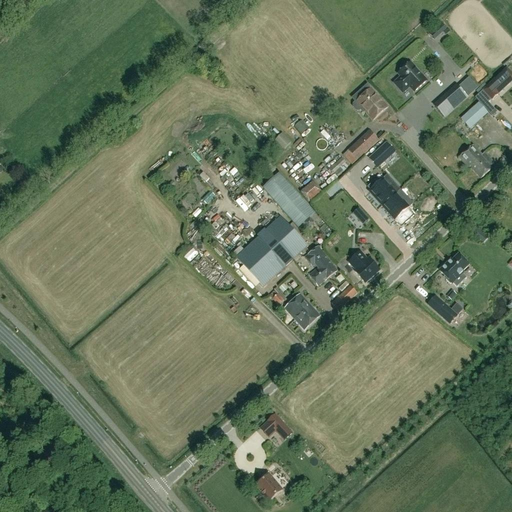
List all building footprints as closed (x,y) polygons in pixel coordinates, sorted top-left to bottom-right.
[(435,28),(429,33),(431,36),(434,39),(440,34),(446,29),(441,23),(435,28)] [(426,82),(410,63),(398,74),(401,78),(394,84),(402,93),(407,89),(406,88),(408,86),(414,93),(426,82)] [(501,74),(482,91),(492,101),(498,96),(497,95),(510,83),(503,76),(501,74)] [(367,86),(352,99),(356,103),(353,105),(353,108),(357,113),(360,113),(361,112),(364,115),(365,114),(372,122),(387,108),(371,89),(367,86)] [(446,97),(435,107),(444,118),(455,108),(467,98),(457,87),(446,97)] [(491,107),(487,112),(491,116),(496,112),(491,107)] [(465,117),(461,120),(465,125),(469,129),(473,126),(476,122),(472,118),(468,113),(465,117)] [(251,154),(247,150),(254,144),(240,129),(227,141),(245,160),(251,154)] [(369,131),(348,151),(357,161),(379,141),(369,131)] [(293,143),(284,133),(277,140),(286,150),(293,143)] [(300,138),(304,145),(310,142),(306,135),(300,138)] [(369,160),(377,168),(395,152),(386,144),(369,160)] [(485,153),(481,156),(473,146),(459,159),(468,169),(470,168),(480,179),(492,169),(491,167),(494,164),(485,153)] [(333,164),(343,156),(339,152),(330,159),(333,164)] [(350,166),(341,158),(330,169),(338,178),(350,166)] [(218,171),(231,182),(239,173),(227,162),(218,171)] [(271,182),(263,189),(280,208),(298,228),(305,221),(313,214),(296,195),(279,175),(271,182)] [(375,181),(368,188),(370,191),(369,192),(381,206),(395,193),(392,189),(395,185),(387,176),(377,184),(375,181)] [(309,203),(322,192),(314,182),(301,193),(309,203)] [(210,201),(219,191),(215,188),(207,197),(210,201)] [(331,188),(317,198),(335,221),(349,210),(331,188)] [(395,193),(381,206),(395,220),(412,204),(400,190),(399,190),(396,193),(395,193)] [(230,207),(236,199),(226,191),(220,199),(230,207)] [(203,214),(207,221),(215,216),(211,209),(203,214)] [(368,220),(358,209),(353,214),(363,225),(368,220)] [(311,240),(331,224),(322,212),(301,227),(311,240)] [(307,247),(280,218),(235,259),(263,288),(307,247)] [(347,222),(325,244),(342,261),(364,238),(347,222)] [(196,231),(204,237),(209,231),(201,225),(196,231)] [(236,225),(231,227),(237,236),(241,233),(236,225)] [(471,233),(483,244),(488,238),(475,228),(471,233)] [(238,247),(242,243),(237,238),(233,242),(238,247)] [(315,265),(318,269),(309,276),(317,287),(337,272),(318,247),(304,258),(312,268),(315,265)] [(367,260),(361,253),(348,264),(355,271),(354,272),(365,284),(379,271),(368,259),(367,260)] [(446,264),(439,271),(444,277),(445,277),(447,279),(445,281),(449,285),(451,284),(451,285),(452,284),(456,288),(465,280),(461,276),(462,275),(460,274),(468,266),(458,256),(448,265),(446,264)] [(279,289),(283,293),(287,289),(283,284),(279,289)] [(451,301),(456,295),(452,291),(447,297),(451,301)] [(284,309),(304,331),(320,317),(300,295),(284,309)] [(427,305),(449,325),(462,310),(456,304),(450,310),(435,297),(427,305)] [(269,421),(260,429),(264,434),(269,439),(272,435),(276,432),(280,437),(284,441),(286,440),(292,434),(284,424),(275,415),(269,421)] [(279,455),(272,462),(277,467),(284,461),(279,455)] [(291,468),(279,481),(290,491),(302,477),(291,468)] [(256,487),(269,502),(282,491),(268,474),(258,482),(259,484),(256,487)]
